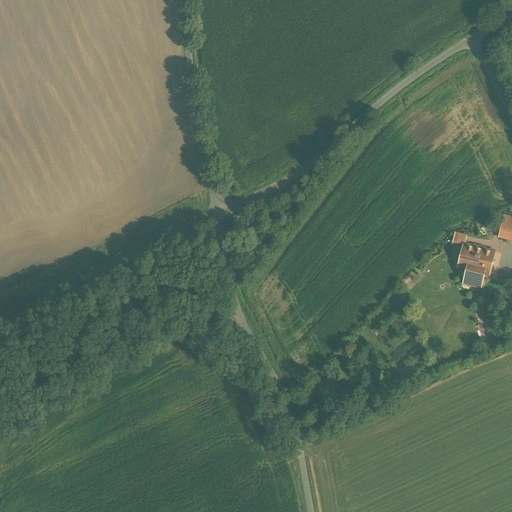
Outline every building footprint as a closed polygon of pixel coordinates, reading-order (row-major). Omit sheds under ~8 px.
[(511,219),(504,217),(500,231),(511,233),(511,219)] [(245,248),(261,247),(265,235),(258,223),(243,225),(238,237),(245,248)] [(453,242),(464,245),(466,236),(455,234),(453,242)] [(474,246),(474,247),(464,245),(458,267),(467,269),(484,273),(489,275),(495,252),(484,250),(484,249),(474,246)] [(481,287),(484,273),(467,269),(463,283),(481,287)]
